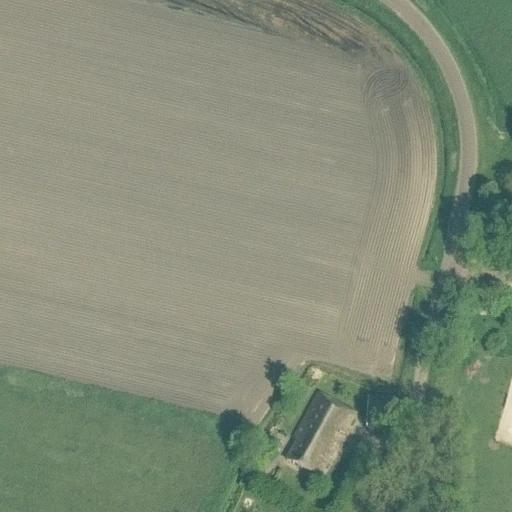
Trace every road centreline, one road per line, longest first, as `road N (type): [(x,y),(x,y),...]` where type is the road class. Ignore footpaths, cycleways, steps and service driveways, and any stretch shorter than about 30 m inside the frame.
road 1 (unclassified): [(448,270),(469,162),(466,121),(449,70),(421,25),(389,0)]
road 2 (unclassified): [(422,511),(422,372),(448,270)]
